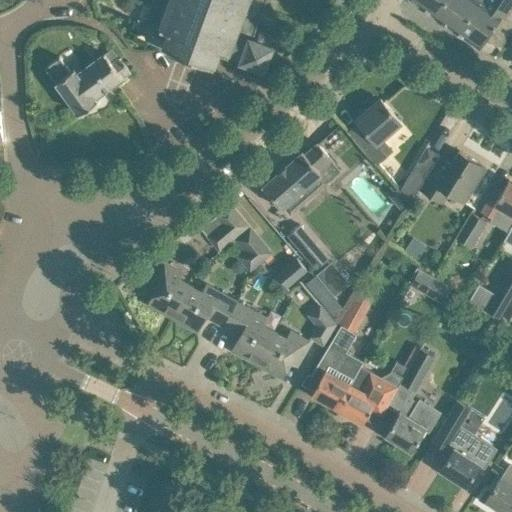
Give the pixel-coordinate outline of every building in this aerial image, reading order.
[(145,20),(144,22),(152,25),(151,26),(148,35),(149,38),(165,44),(164,47),(174,50),(176,51),(182,36),(207,45),(201,60),(204,62),(213,65),(219,50),(228,54),(228,53),(242,58),(241,60),(244,62),(264,69),(272,46),(253,39),(267,0),(151,0),(144,20),(145,20)] [(412,0),(443,21),(458,0),(412,0)] [(511,28),(511,0),(487,0),(484,5),(477,0),(458,0),(443,21),(479,47),(486,38),(501,49),(511,28)] [(95,96),(131,70),(113,47),(82,70),(78,64),(70,70),(59,56),(45,66),(80,113),(98,100),(95,96)] [(401,121),(381,98),(356,119),(361,125),(352,132),(378,162),(392,150),(381,138),(401,121)] [(284,206),(291,213),(315,192),(308,184),(322,173),(319,170),(332,158),(318,143),(305,154),(302,151),(287,164),(286,164),(278,172),(262,186),(282,208),(284,206)] [(443,203),(450,192),(464,201),(486,166),(459,150),(451,162),(440,156),(428,174),(419,187),(443,203)] [(428,174),(414,165),(400,189),(411,201),(419,187),(428,174)] [(511,214),(511,181),(508,179),(501,191),(495,188),(482,211),(492,217),(498,207),(511,214)] [(397,189),(390,195),(401,209),(409,202),(397,189)] [(249,224),(231,203),(217,215),(221,219),(219,234),(212,240),(219,249),(249,224)] [(487,221),(471,211),(455,237),(471,247),(487,221)] [(288,234),(317,268),(329,258),(300,224),(288,234)] [(272,252),(250,226),(236,238),(258,264),(272,252)] [(395,260),(400,251),(387,245),(382,253),(395,260)] [(287,286),(307,268),(297,257),(277,274),(287,286)] [(174,314),(190,284),(179,278),(183,271),(163,260),(150,284),(157,287),(148,303),(163,311),(166,309),(174,314)] [(511,295),(511,266),(487,309),(500,316),(511,295)] [(419,268),(411,283),(443,301),(452,286),(419,268)] [(306,282),(333,314),(343,306),(316,274),(306,282)] [(223,325),(237,301),(207,284),(203,291),(190,284),(174,314),(183,318),(183,322),(197,330),(206,315),(223,325)] [(258,360),(274,330),(263,324),(267,317),(237,301),(223,325),(241,334),(232,349),(247,357),(250,356),(258,360)] [(338,323),(335,319),(319,303),(307,314),(316,324),(308,336),(324,344),(338,323)] [(339,323),(310,376),(319,381),(312,393),(338,407),(361,365),(364,360),(345,350),(355,331),(339,323)] [(274,330),(258,360),(267,365),(267,368),(281,376),(290,361),(297,364),(310,341),(291,330),(287,338),(274,330)] [(409,366),(400,381),(415,389),(434,354),(420,346),(409,366)] [(382,415),(398,385),(361,365),(338,407),(364,422),(374,402),(384,408),(381,414),(382,415)] [(385,434),(412,450),(426,427),(428,429),(439,411),(420,399),(419,401),(409,395),(385,434)] [(470,440),(457,431),(470,407),(457,399),(432,441),(446,449),(447,449),(451,452),(440,469),(466,485),(480,464),(485,467),(497,448),(474,433),(470,440)] [(486,498),(507,511),(511,511),(511,465),(508,463),(501,475),(500,475),(486,498)]
